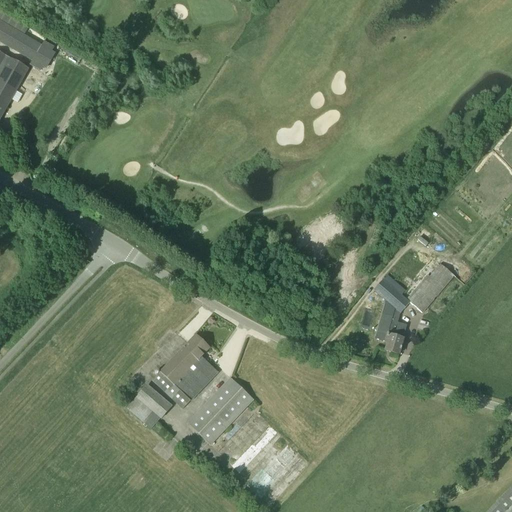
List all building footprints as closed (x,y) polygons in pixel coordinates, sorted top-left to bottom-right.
[(12,59),(28,69),(31,64),(41,47),(0,23),(0,41),(17,51),(12,59)] [(41,47),(31,64),(41,70),(43,66),(46,68),(54,54),(51,53),(57,44),(46,38),(41,47)] [(0,72),(9,58),(0,52),(0,72)] [(28,69),(12,59),(9,58),(0,72),(0,117),(5,109),(5,108),(6,109),(28,69)] [(454,276),(433,258),(405,290),(414,298),(409,303),(422,314),(454,277),(454,276)] [(400,314),(409,303),(414,298),(405,290),(387,275),(374,292),(400,314)] [(385,351),(399,355),(407,326),(398,323),(398,319),(384,315),(377,340),(388,343),(385,351)] [(209,348),(196,336),(196,335),(160,373),(174,386),(201,357),(209,348)] [(160,373),(152,381),(182,410),(190,402),(191,402),(218,373),(201,357),(174,386),(160,373)] [(230,378),(187,424),(211,446),(254,401),(230,378)] [(136,398),(127,409),(151,430),(160,419),(161,420),(172,407),(147,385),(135,398),(136,398)] [(511,511),(511,487),(486,511),(511,511)]
